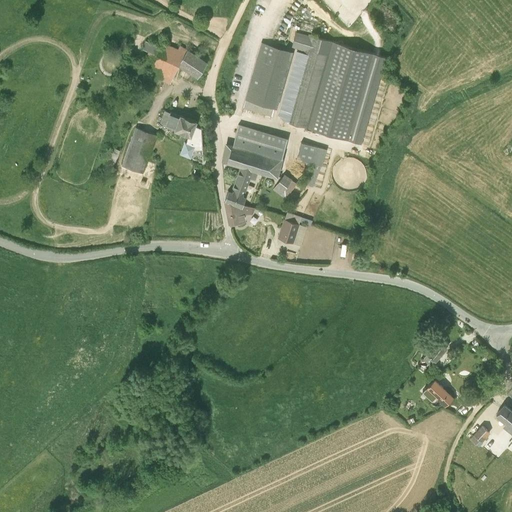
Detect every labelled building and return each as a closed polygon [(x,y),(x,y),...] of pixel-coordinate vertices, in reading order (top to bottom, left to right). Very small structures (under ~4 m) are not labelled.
[(292,46),(304,50),(284,121),(361,142),(385,56),(309,34),(308,36),(295,32),(292,46)] [(158,55),(161,47),(145,40),(142,48),(148,51),(158,55)] [(178,65),(180,60),(185,48),(179,45),(178,48),(163,42),(161,47),(158,55),(154,63),(151,70),(156,72),(164,75),(173,78),(178,65)] [(277,107),(292,50),(264,42),(249,99),(277,107)] [(197,57),(187,50),(180,60),(178,65),(189,70),(198,75),(206,62),(197,57)] [(158,55),(148,51),(145,60),(154,63),(158,55)] [(156,72),(153,79),(161,83),(164,75),(156,72)] [(197,121),(180,114),(180,115),(171,111),(170,113),(165,110),(160,122),(166,124),(165,126),(175,129),(174,130),(191,137),(197,121)] [(238,123),(236,132),(232,150),(224,149),(222,161),(242,165),(233,187),(231,192),(228,190),(227,190),(228,191),(225,198),(243,203),(246,195),(244,194),(251,178),(256,179),(258,172),(278,177),(283,156),(288,137),(239,123),(238,123)] [(121,165),(143,172),(157,134),(135,126),(121,165)] [(321,165),(326,149),(301,141),(296,159),(321,165)] [(285,198),(297,182),(284,172),(273,189),(285,198)] [(243,203),(225,198),(230,222),(246,218),(245,213),(253,214),(256,205),(243,203)] [(300,223),(284,218),(277,237),(293,243),(300,223)] [(436,361),(440,354),(447,347),(438,340),(438,341),(438,340),(437,341),(431,349),(427,354),(423,359),(431,366),(435,360),(436,361)] [(434,379),(427,386),(423,390),(432,400),(436,396),(445,405),(453,397),(434,379)] [(511,411),(505,405),(495,414),(505,423),(502,427),(511,434),(511,411)] [(478,447),(479,446),(481,444),(488,437),(486,435),(489,432),(483,425),(476,432),(469,439),(478,447)]
